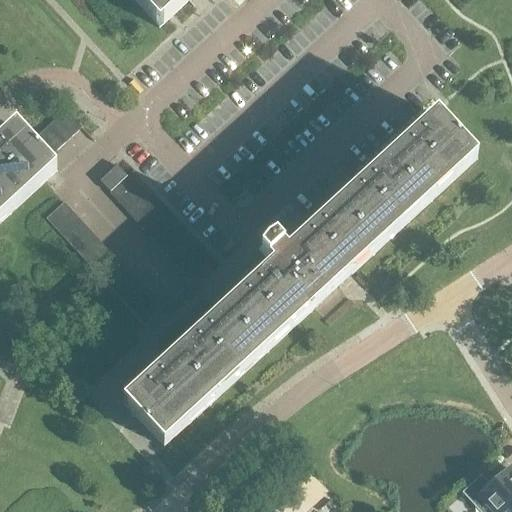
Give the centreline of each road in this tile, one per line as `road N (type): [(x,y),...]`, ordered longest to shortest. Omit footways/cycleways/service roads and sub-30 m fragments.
road 1 (residential): [(378,0),(427,57),(243,230),(138,120)]
road 2 (residential): [(170,511),(309,391),(448,302)]
road 3 (residential): [(138,120),(268,0)]
